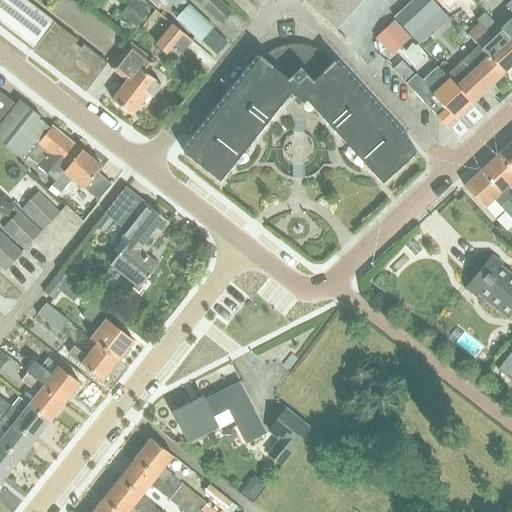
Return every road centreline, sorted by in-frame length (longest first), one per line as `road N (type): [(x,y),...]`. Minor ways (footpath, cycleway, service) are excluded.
road 1 (residential): [(38,511),(247,245)]
road 2 (residential): [(247,245),(0,53)]
road 3 (residential): [(328,285),(511,114)]
